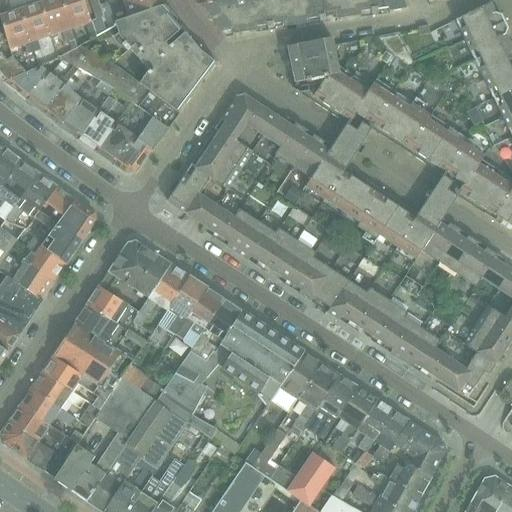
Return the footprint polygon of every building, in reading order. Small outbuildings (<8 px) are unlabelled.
[(71,26),(62,0),(49,0),(41,3),(51,33),(62,29),(66,43),(69,42),(71,49),(76,46),(71,26)] [(94,33),(83,0),(62,0),(71,26),(82,23),(87,36),(94,33)] [(163,4),(161,0),(122,0),(128,18),(163,6),(162,4),(163,4)] [(271,29),(266,0),(229,0),(197,6),(221,33),(221,32),(223,32),(232,31),(232,35),(257,31),(257,27),(267,26),(268,29),(271,29)] [(322,21),(319,0),(266,0),(271,29),(274,29),(273,25),(284,23),(284,27),(322,21)] [(319,0),(322,21),(361,16),(360,12),(371,11),(371,14),(375,14),(373,0),(319,0)] [(373,0),(375,14),(378,13),(378,9),(388,8),(389,12),(407,9),(403,0),(373,0)] [(51,33),(41,3),(20,10),(34,52),(41,50),(37,37),(51,33)] [(490,4),(456,20),(466,41),(504,22),(501,15),(495,13),(490,4)] [(149,93),(179,114),(217,64),(202,52),(185,33),(178,39),(174,36),(182,29),(176,22),(178,20),(165,5),(163,6),(128,18),(114,23),(117,34),(115,37),(127,51),(134,45),(152,66),(139,84),(120,69),(78,45),(76,46),(71,49),(58,55),(94,77),(101,81),(110,87),(114,90),(128,100),(135,106),(137,107),(149,93)] [(106,17),(102,5),(91,8),(95,20),(106,17)] [(34,52),(20,10),(0,16),(5,34),(7,40),(8,44),(9,46),(23,42),(27,55),(34,52)] [(508,28),(504,22),(466,41),(475,61),(510,43),(505,35),(508,28)] [(428,26),(418,28),(420,36),(430,34),(428,26)] [(296,83),(296,84),(311,80),(323,77),(339,74),(334,50),(331,38),(288,47),(295,83),(296,83)] [(511,48),(510,43),(475,61),(484,79),(511,65),(511,48)] [(7,59),(0,51),(0,77),(4,82),(26,73),(12,56),(7,59)] [(511,65),(484,79),(494,99),(511,89),(511,65)] [(42,66),(26,73),(4,82),(9,86),(25,99),(38,82),(43,86),(52,75),(42,66)] [(511,186),(479,165),(487,153),(430,116),(423,111),(427,105),(416,99),(413,104),(376,80),(368,93),(339,74),(323,77),(324,80),(311,101),(340,119),(342,115),(349,120),(363,129),(366,125),(372,129),(390,141),(392,137),(402,144),(408,148),(406,152),(443,176),(461,187),(458,191),(460,193),(468,198),(465,201),(484,214),(504,228),(507,223),(511,226),(511,186)] [(56,77),(52,75),(43,86),(38,82),(25,99),(42,113),(65,86),(56,77)] [(101,81),(94,77),(89,84),(85,80),(75,93),(69,88),(65,86),(42,113),(60,127),(82,99),(86,101),(95,88),(101,81)] [(110,87),(101,81),(95,88),(109,97),(114,90),(110,87)] [(511,89),(494,99),(503,118),(511,114),(511,89)] [(149,93),(137,107),(148,115),(133,136),(135,137),(125,151),(123,150),(112,164),(120,170),(126,174),(135,172),(140,166),(139,166),(151,151),(153,149),(152,149),(179,114),(149,93)] [(236,97),(217,125),(216,128),(235,141),(246,124),(258,105),(244,95),(236,97)] [(135,106),(128,100),(113,122),(106,116),(115,102),(109,97),(100,111),(78,140),(96,153),(121,117),(125,120),(130,113),(135,106)] [(82,99),(60,127),(78,140),(100,111),(97,109),(86,101),(82,99)] [(293,127),(258,105),(246,124),(281,147),(296,124),(296,123),(293,127)] [(511,114),(503,118),(511,137),(511,114)] [(130,124),(125,120),(121,117),(96,153),(112,164),(123,150),(125,151),(135,137),(133,136),(126,130),(130,124)] [(363,129),(349,120),(339,134),(329,151),(330,151),(331,152),(328,156),(346,168),(358,150),(372,129),(366,125),(363,129)] [(306,131),(296,124),(281,147),(275,156),(293,167),(314,136),(314,135),(311,139),(304,135),(306,131)] [(253,152),(235,141),(216,128),(215,129),(219,132),(208,150),(240,171),(253,152)] [(324,142),(314,136),(293,167),(311,179),(330,151),(329,151),(322,146),(324,142)] [(0,189),(20,161),(4,149),(0,153),(0,189)] [(240,171),(208,150),(196,168),(192,165),(191,166),(211,179),(228,190),(240,171)] [(399,202),(397,206),(388,200),(387,200),(380,195),(382,192),(346,168),(328,156),(331,152),(330,151),(311,179),(303,192),(366,233),(362,239),(373,246),(377,241),(414,265),(422,252),(441,224),(440,224),(427,215),(424,219),(418,215),(399,202)] [(39,175),(20,161),(0,189),(0,213),(8,219),(39,175)] [(211,179),(191,166),(167,202),(187,215),(200,195),(211,179)] [(58,188),(39,175),(8,219),(6,220),(10,222),(15,224),(23,213),(29,217),(30,215),(35,219),(58,188)] [(461,187),(443,176),(430,195),(418,215),(424,219),(427,215),(440,224),(449,207),(460,193),(458,191),(461,187)] [(75,200),(58,188),(35,219),(43,225),(26,249),(31,253),(36,256),(41,249),(75,200)] [(511,193),(405,357),(422,368),(423,369),(424,370),(425,370),(426,371),(427,371),(428,372),(429,373),(430,373),(431,374),(432,375),(433,375),(434,376),(435,377),(467,398),(511,427),(511,193)] [(187,215),(222,237),(234,218),(200,195),(187,215)] [(94,214),(75,200),(41,249),(66,266),(96,221),(94,214)] [(234,218),(222,237),(219,242),(237,254),(258,222),(240,210),(234,218)] [(10,222),(6,220),(0,229),(0,267),(28,229),(15,224),(10,222)] [(276,234),(258,222),(237,254),(256,266),(259,262),(258,261),(276,234)] [(447,229),(441,224),(422,252),(441,264),(459,236),(458,236),(461,232),(450,225),(447,229)] [(279,229),(276,234),(258,261),(259,262),(277,274),(298,241),(279,229)] [(465,240),(459,236),(441,264),(459,276),(477,248),(476,247),(479,243),(468,236),(465,240)] [(317,254),(298,241),(277,274),(294,285),(296,286),(314,259),(317,254)] [(128,244),(108,274),(99,287),(115,298),(124,284),(147,299),(170,265),(135,242),(128,244)] [(66,266),(41,249),(36,256),(31,253),(22,266),(51,287),(66,266)] [(332,270),(314,259),(296,286),(294,285),(291,289),(311,302),(332,270)] [(170,265),(147,299),(138,313),(132,322),(142,328),(157,305),(166,311),(189,277),(170,265)] [(51,287),(22,266),(12,280),(42,301),(51,287)] [(349,282),(332,270),(311,302),(329,314),(349,282)] [(12,280),(0,271),(0,320),(19,334),(42,301),(12,280)] [(207,289),(189,277),(166,311),(168,312),(158,326),(168,331),(176,336),(207,289)] [(367,293),(349,282),(329,314),(347,326),(350,321),(349,321),(367,293)] [(146,342),(127,330),(132,322),(138,313),(115,298),(99,287),(87,305),(126,332),(123,336),(142,349),(146,342)] [(224,300),(207,289),(176,336),(183,341),(184,344),(192,349),(224,300)] [(370,289),(367,293),(349,321),(350,321),(368,333),(389,302),(370,289)] [(241,311),(224,300),(192,349),(190,351),(204,361),(216,344),(219,346),(241,311)] [(409,314),(389,302),(368,333),(385,344),(388,346),(406,318),(409,314)] [(126,332),(87,305),(75,323),(105,343),(114,350),(123,336),(126,332)] [(303,352),(241,311),(219,346),(216,344),(204,361),(190,351),(156,403),(171,412),(188,424),(211,439),(216,431),(217,430),(192,416),(206,389),(200,385),(216,366),(259,395),(267,405),(269,402),(277,390),(303,352)] [(424,330),(406,318),(388,346),(385,344),(382,349),(403,362),(424,330)] [(0,346),(8,352),(19,334),(0,320),(0,346)] [(105,343),(75,323),(52,357),(82,377),(110,397),(122,379),(131,365),(132,363),(114,350),(105,343)] [(320,363),(303,352),(269,402),(285,413),(293,401),(320,363)] [(82,377),(52,357),(41,374),(73,396),(76,393),(72,390),(77,384),(97,397),(92,405),(90,404),(89,406),(99,413),(110,397),(82,377)] [(137,369),(155,381),(163,369),(145,358),(137,369)] [(340,376),(320,363),(293,401),(298,405),(301,401),(307,405),(289,432),(298,438),(304,428),(305,428),(319,406),(340,376)] [(149,377),(131,365),(122,379),(140,391),(148,379),(149,377)] [(73,396),(41,374),(30,391),(63,413),(65,410),(61,407),(65,401),(81,412),(86,405),(73,396)] [(356,387),(340,376),(319,406),(305,428),(321,439),(337,416),(356,387)] [(54,480),(87,502),(118,455),(156,403),(154,401),(140,391),(122,379),(110,397),(99,413),(95,419),(118,434),(107,448),(95,468),(90,464),(95,457),(77,445),(65,463),(54,480)] [(162,388),(148,379),(140,391),(154,401),(162,388)] [(333,450),(342,456),(357,432),(356,431),(376,400),(356,387),(337,416),(349,424),(333,450)] [(75,422),(63,413),(30,391),(19,407),(52,429),(55,425),(51,423),(54,418),(71,429),(75,422)] [(393,411),(376,400),(356,431),(357,432),(366,437),(358,448),(365,453),(367,454),(374,443),(393,411)] [(171,412),(156,403),(118,455),(87,502),(101,511),(103,511),(123,482),(153,439),(171,412)] [(99,413),(89,406),(79,422),(88,429),(95,419),(99,413)] [(65,438),(52,429),(19,407),(9,422),(41,445),(44,441),(41,439),(44,434),(60,445),(65,438)] [(408,421),(393,411),(374,443),(379,446),(372,457),(382,463),(393,445),(408,421)] [(188,424),(171,412),(153,439),(123,482),(103,511),(127,511),(143,490),(151,477),(156,470),(157,470),(188,424)] [(443,444),(408,421),(393,445),(414,458),(410,465),(431,478),(446,452),(443,444)] [(41,445),(9,422),(0,435),(2,443),(42,471),(54,453),(41,445)] [(286,435),(278,430),(252,467),(271,480),(279,467),(270,460),(286,435)] [(77,432),(71,441),(77,444),(83,435),(77,432)] [(372,457),(367,454),(365,453),(362,457),(361,456),(356,465),(362,469),(364,470),(372,457)] [(334,469),(312,454),(296,478),(287,492),(303,502),(309,507),(314,500),(334,469)] [(66,461),(57,456),(51,464),(60,470),(66,461)] [(184,467),(175,462),(158,487),(149,499),(144,496),(146,492),(143,490),(127,511),(151,511),(180,470),(181,470),(184,467)] [(271,480),(252,467),(245,463),(230,486),(211,511),(296,511),(303,502),(287,492),(271,480)] [(362,469),(356,465),(355,464),(346,480),(353,485),(362,469)] [(431,478),(410,465),(407,470),(397,465),(389,479),(421,496),(431,478)] [(296,478),(279,467),(271,480),(287,492),(296,478)] [(180,470),(151,511),(175,511),(176,511),(168,505),(181,488),(181,489),(190,476),(181,470),(180,470)] [(412,511),(421,496),(389,479),(379,474),(377,477),(373,475),(370,481),(383,489),(378,498),(403,511),(412,511)] [(485,480),(480,488),(466,511),(495,511),(510,488),(495,477),(485,480)] [(353,485),(346,480),(345,480),(333,497),(342,502),(353,485)] [(403,511),(378,498),(357,486),(352,496),(373,508),(370,511),(403,511)] [(511,511),(511,488),(510,488),(495,511),(511,511)] [(194,511),(202,500),(189,492),(176,511),(175,511),(194,511)] [(361,511),(342,502),(333,497),(332,497),(323,509),(327,511),(361,511)] [(317,511),(309,507),(303,502),(296,511),(317,511)]
